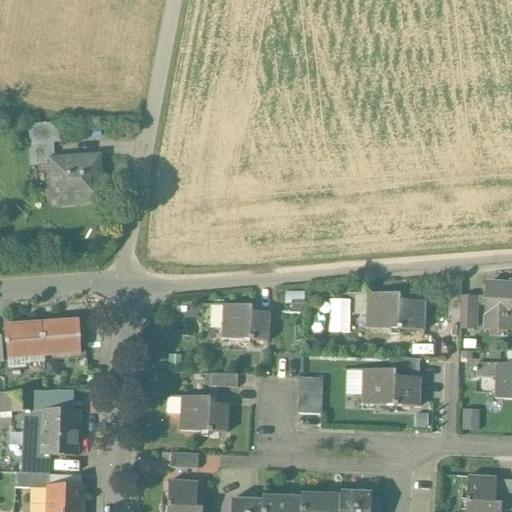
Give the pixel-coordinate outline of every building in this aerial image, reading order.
[(28,167),(42,166),(43,166),(46,165),(45,156),(53,155),(52,143),(26,145),(28,167)] [(98,155),(51,159),(54,204),(101,201),(98,155)] [(511,283),(509,283),(509,287),(486,285),(486,297),(483,297),(483,306),(485,306),(484,317),(485,317),(484,331),(511,332),(511,283)] [(399,296),(366,295),(365,331),(423,333),(424,304),(399,303),(399,296)] [(461,298),(450,297),(449,321),(460,322),(461,298)] [(475,298),(461,298),(460,322),(460,330),(474,330),(475,298)] [(251,308),(222,307),(220,341),(267,343),(268,316),(251,315),(251,308)] [(77,322),(42,324),(44,357),(79,355),(79,356),(80,355),(79,340),(80,340),(79,321),(77,321),(77,322)] [(42,324),(6,327),(6,326),(5,327),(6,346),(7,346),(8,361),(10,360),(44,357),(42,324)] [(277,352),(274,374),(302,377),(304,355),(277,352)] [(422,360),(396,361),(396,372),(422,372),(422,360)] [(496,366),(477,365),(477,379),(495,379),(496,366)] [(511,366),(506,366),(496,366),(495,379),(495,401),(511,401),(511,366)] [(395,374),(361,373),(360,407),(418,410),(420,381),(394,380),(395,374)] [(238,376),(212,375),(211,388),(237,389),(238,376)] [(323,379),(299,378),(299,391),(323,392),(323,379)] [(323,392),(299,391),(298,402),(322,403),(323,392)] [(33,394),(21,395),(21,413),(25,413),(35,412),(34,396),(33,394)] [(21,395),(0,395),(0,419),(22,418),(21,413),(21,395)] [(73,397),(34,396),(35,412),(43,412),(73,413),(73,397)] [(209,400),(181,398),(179,433),(226,435),(228,408),(209,407),(209,400)] [(322,403),(298,402),(297,414),(321,415),(322,403)] [(43,412),(35,412),(25,413),(24,456),(51,457),(77,458),(79,413),(73,413),(43,412)] [(321,415),(297,414),(297,426),(321,427),(321,415)] [(199,456),(171,454),(170,469),(198,470),(199,456)] [(51,457),(24,456),(23,462),(23,475),(50,477),(51,457)] [(23,462),(0,460),(0,474),(16,475),(23,475),(23,462)] [(23,475),(16,475),(15,489),(49,490),(49,489),(50,477),(23,475)] [(496,479),(467,478),(465,511),(501,511),(502,505),(495,504),(496,482),(496,479)] [(511,511),(511,482),(496,482),(495,504),(502,505),(501,511),(511,511)] [(199,486),(170,484),(167,511),(203,511),(204,511),(197,511),(199,486)] [(49,489),(49,490),(47,511),(82,511),(83,491),(49,489)] [(371,511),(372,495),(341,494),(340,497),(341,497),(340,511),(371,511)] [(340,497),(301,496),(301,500),(302,500),(301,511),(340,511),(341,497),(340,497)] [(301,500),(262,499),(262,503),(263,503),(262,511),(301,511),(302,500),(301,500)] [(262,503),(233,502),(232,511),(262,511),(263,503),(262,503)]
